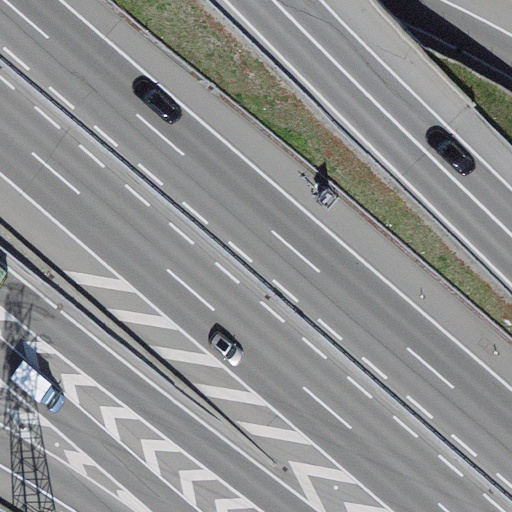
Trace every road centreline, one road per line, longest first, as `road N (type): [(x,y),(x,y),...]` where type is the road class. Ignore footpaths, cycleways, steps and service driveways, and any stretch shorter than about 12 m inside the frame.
road 1 (motorway): [(511,438),(6,0)]
road 2 (motorway): [(0,124),(448,511)]
road 3 (motorway): [(0,284),(292,511)]
road 4 (motorway): [(511,261),(353,107),(271,0)]
road 5 (motorway): [(511,213),(378,81),(272,0)]
road 6 (motorway): [(0,358),(177,511)]
road 7 (motorway): [(511,57),(399,0)]
road 8 (motorway): [(0,444),(106,511)]
